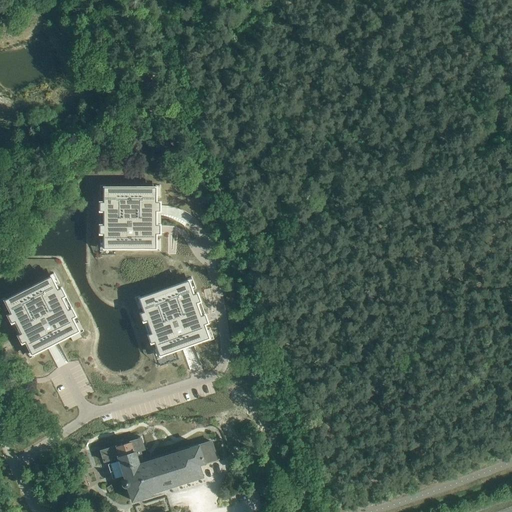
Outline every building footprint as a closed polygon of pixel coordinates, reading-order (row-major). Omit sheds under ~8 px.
[(100,225),(100,234),(104,234),(104,240),(104,248),(156,248),(156,211),(160,211),(160,202),(156,202),(156,187),(104,187),(104,202),(100,202),(100,211),(104,211),(104,225),(100,225)] [(52,276),(5,300),(12,313),(8,315),(12,323),(15,321),(32,354),(79,331),(75,323),(72,318),(76,316),(72,308),(68,310),(62,297),(66,296),(62,288),(58,289),(52,276)] [(189,280),(140,298),(145,312),(141,313),(144,321),(148,320),(152,333),(148,334),(151,343),(155,341),(157,347),(160,355),(209,338),(197,302),(200,301),(197,293),(194,294),(189,280)] [(99,342),(71,350),(77,370),(105,363),(99,342)] [(141,438),(99,451),(101,456),(103,455),(105,461),(119,457),(126,479),(125,479),(124,479),(124,480),(123,481),(123,482),(123,483),(123,484),(123,485),(124,485),(124,486),(125,486),(126,487),(127,487),(128,487),(133,501),(137,499),(152,494),(152,492),(203,476),(199,464),(217,459),(211,441),(144,463),(140,450),(144,449),(141,438)]
